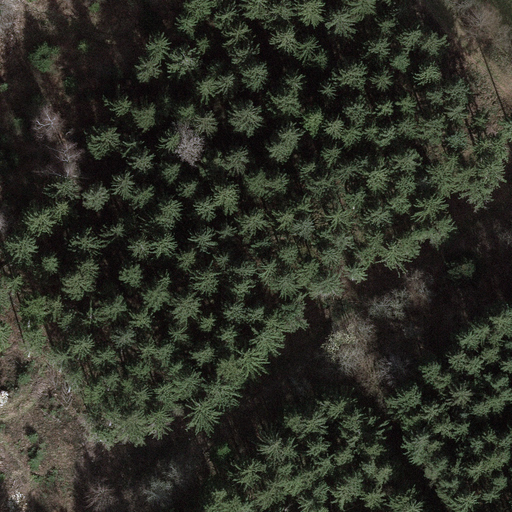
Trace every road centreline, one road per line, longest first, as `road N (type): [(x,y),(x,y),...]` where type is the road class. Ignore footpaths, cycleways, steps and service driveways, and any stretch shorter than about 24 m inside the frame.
road 1 (track): [(511,201),(102,511)]
road 2 (track): [(424,0),(511,91)]
